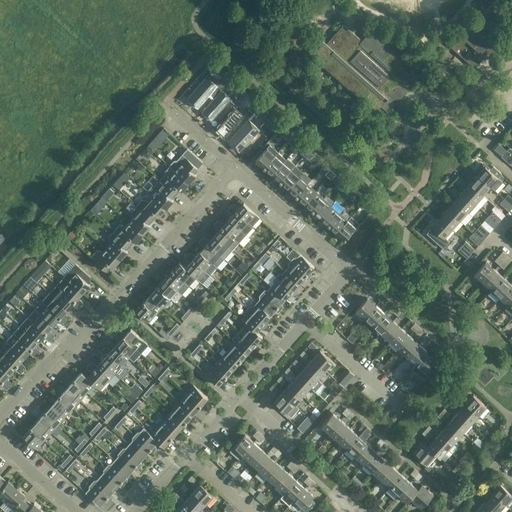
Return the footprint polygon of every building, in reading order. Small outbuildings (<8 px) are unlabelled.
[(448,44),(459,54),(474,68),(484,56),(487,58),(504,40),(497,34),(509,21),(491,4),(462,36),(459,32),(448,44)] [(404,58),(371,29),(362,40),(344,24),(326,44),(322,40),(310,54),(375,112),(380,106),(387,112),(421,75),(413,68),(409,73),(399,64),(404,58)] [(207,75),(187,97),(193,103),(198,97),(203,101),(215,87),(210,83),(212,81),(207,75)] [(202,111),(211,119),(228,100),(224,96),(227,94),(221,89),(202,111)] [(213,128),(223,138),(245,114),(234,104),(213,128)] [(261,127),(270,133),(277,122),(268,116),(261,127)] [(248,117),(227,139),(239,151),(260,127),(248,117)] [(158,135),(158,134),(155,137),(156,139),(159,136),(163,140),(169,134),(163,129),(158,135)] [(300,143),(297,140),(291,148),(294,150),(300,143)] [(300,143),(294,150),(297,153),(303,146),(300,143)] [(267,147),(255,160),(262,166),(262,167),(263,168),(278,152),(269,145),(267,147)] [(505,160),(511,152),(511,150),(509,147),(501,156),(505,160)] [(278,152),(263,168),(265,169),(272,175),(286,159),(278,152)] [(179,166),(175,171),(188,183),(196,175),(193,172),(197,167),(182,154),(176,160),(177,164),(179,166)] [(316,157),(313,155),(307,162),(310,165),(316,157)] [(316,157),(310,165),(313,167),(319,160),(316,157)] [(287,158),(286,159),(272,175),(278,181),(280,182),(295,165),(287,158)] [(295,165),(280,182),(281,183),(288,189),(299,177),(303,172),(295,165)] [(484,166),(477,174),(490,186),(494,190),(502,181),(498,177),(501,173),(493,166),(489,170),(484,166)] [(332,172),(330,169),(323,177),(326,179),(332,172)] [(164,174),(159,180),(174,193),(178,189),(181,191),(188,183),(175,171),(171,176),(168,174),(164,174)] [(332,172),(326,179),(329,182),(336,175),(332,172)] [(490,186),(477,174),(469,183),(482,195),(490,186)] [(299,177),(288,189),(295,195),(294,195),(296,197),(307,184),(299,177)] [(174,193),(159,180),(154,186),(154,189),(156,192),(152,197),(166,208),(173,200),(170,198),(174,193)] [(349,186),(346,183),(339,191),(342,194),(349,186)] [(482,195),(469,183),(461,191),(474,203),(479,207),(486,199),(482,195)] [(307,184),(296,197),(297,198),(297,197),(304,204),(315,191),(307,184)] [(349,186),(342,194),(345,196),(352,189),(349,186)] [(315,191),(304,204),(311,209),(310,210),(312,211),(323,198),(315,191)] [(474,203),(461,191),(454,200),(467,212),(474,203)] [(503,198),(511,205),(511,198),(507,194),(503,198)] [(105,201),(101,197),(96,203),(100,206),(105,201)] [(142,199),(136,205),(151,219),(155,214),(158,217),(166,208),(152,197),(148,201),(145,199),(142,199)] [(323,198),(312,211),(313,212),(320,218),(331,206),(323,198)] [(365,201),(362,198),(355,205),(358,208),(365,201)] [(499,203),(508,211),(511,206),(511,205),(503,198),(499,203)] [(467,212),(454,200),(446,208),(459,220),(467,212)] [(365,201),(358,208),(361,211),(368,203),(365,201)] [(256,215),(244,203),(239,208),(234,204),(232,204),(230,206),(249,223),(256,215)] [(151,219),(136,205),(131,211),(131,215),(134,217),(129,222),(143,234),(150,226),(147,223),(151,219)] [(249,223),(230,206),(228,209),(228,211),(233,215),(229,220),(241,231),(249,223)] [(331,206),(320,218),(327,224),(326,224),(328,226),(339,213),(331,206)] [(459,220),(446,208),(439,217),(452,228),(459,220)] [(495,212),(502,218),(505,215),(498,209),(495,212)] [(488,215),(497,223),(501,219),(492,211),(488,215)] [(339,213),(328,226),(329,227),(329,226),(336,232),(347,220),(339,213)] [(484,220),(493,228),(497,223),(488,215),(484,220)] [(452,228),(439,217),(431,226),(432,226),(426,233),(442,248),(448,241),(444,237),(452,228)] [(241,231),(229,220),(225,224),(220,220),(218,220),(216,222),(234,239),(241,231)] [(347,220),(336,232),(343,238),(343,239),(344,240),(356,227),(347,220)] [(119,225),(113,231),(128,244),(132,240),(135,242),(143,234),(129,222),(125,227),(123,224),(119,225)] [(234,239),(216,222),(213,225),(214,227),(218,231),(214,236),(231,251),(239,243),(234,239)] [(472,232),(481,240),(485,236),(476,228),(472,232)] [(128,244),(113,231),(108,237),(108,240),(111,243),(106,247),(120,259),(127,251),(125,249),(128,244)] [(469,237),(478,245),(481,240),(472,232),(469,237)] [(231,251),(214,236),(210,240),(205,236),(203,236),(201,238),(224,259),(231,251)] [(224,259),(201,238),(199,241),(199,243),(204,247),(200,252),(217,267),(224,259)] [(457,249),(466,257),(474,249),(465,241),(457,249)] [(96,250),(90,257),(105,270),(109,265),(112,268),(120,259),(106,247),(102,252),(100,250),(96,250)] [(499,264),(507,255),(502,251),(494,260),(499,264)] [(217,267),(200,252),(196,256),(191,252),(189,252),(187,254),(210,275),(217,267)] [(210,275),(187,254),(185,257),(185,259),(190,263),(186,267),(180,262),(179,262),(202,283),(210,275)] [(294,259),(292,262),(309,278),(311,275),(311,273),(309,271),(314,266),(301,255),(298,259),(294,259)] [(503,268),(511,259),(507,255),(499,264),(503,268)] [(45,260),(40,265),(44,269),(49,263),(45,260)] [(474,274),(483,282),(494,269),(485,261),(474,274)] [(202,283),(179,262),(173,269),(172,270),(189,286),(196,278),(202,283)] [(309,278),(292,262),(289,265),(289,269),(287,272),(299,283),(303,278),(305,280),(307,280),(309,278)] [(75,263),(64,276),(82,293),(90,284),(87,282),(91,277),(81,269),(75,263)] [(494,269),(483,282),(491,290),(503,277),(494,269)] [(189,286),(172,270),(170,272),(171,272),(165,279),(182,294),(189,286)] [(280,275),(277,278),(295,294),(297,291),(297,289),(295,288),(299,283),(287,272),(284,275),(280,275)] [(63,277),(57,284),(81,306),(83,304),(83,302),(78,297),(82,293),(64,276),(63,277)] [(503,277),(491,290),(487,294),(496,302),(500,297),(511,284),(503,277)] [(295,294),(277,278),(275,281),(275,285),(272,288),(285,299),(289,294),(291,296),(293,296),(295,294)] [(182,294),(165,279),(159,285),(158,285),(157,286),(170,298),(175,302),(182,294)] [(81,306),(61,289),(57,284),(49,292),(68,309),(72,304),(77,309),(79,309),(81,306)] [(511,284),(500,297),(508,305),(511,300),(511,284)] [(19,289),(16,292),(19,295),(23,298),(29,292),(22,285),(19,289)] [(170,298),(157,286),(156,288),(150,295),(163,306),(170,298)] [(266,291),(263,294),(281,310),(283,307),(282,305),(281,304),(285,299),(272,288),(269,291),(266,291)] [(68,309),(49,292),(42,301),(67,322),(69,320),(68,318),(64,314),(68,309)] [(281,310),(263,294),(260,297),(261,301),(258,304),(270,315),(274,310),(276,312),(278,312),(281,310)] [(163,306),(150,295),(144,301),(143,302),(156,314),(163,306)] [(355,310),(364,318),(376,305),(367,297),(355,310)] [(67,322),(42,301),(35,309),(53,325),(57,320),(62,325),(64,325),(67,322)] [(156,314),(143,302),(142,304),(136,311),(148,322),(156,314)] [(251,307),(249,310),(266,326),(268,324),(268,321),(266,320),(270,315),(258,304),(255,307),(251,307)] [(376,305),(364,318),(373,326),(384,313),(376,305)] [(34,309),(28,317),(52,339),(54,336),(54,334),(49,330),(53,325),(35,309),(34,309)] [(266,326),(249,310),(246,313),(246,317),(243,320),(262,337),(262,336),(256,331),(260,327),(262,328),(264,328),(266,326)] [(384,313),(373,326),(381,334),(393,320),(384,313)] [(28,317),(20,325),(39,341),(43,337),(48,341),(50,341),(52,339),(28,317)] [(262,337),(243,320),(249,326),(242,333),(255,345),(262,337)] [(393,320),(381,334),(390,341),(401,328),(393,320)] [(20,325),(13,333),(18,337),(38,355),(40,352),(40,350),(35,346),(39,341),(20,325)] [(401,328),(390,341),(398,349),(410,336),(401,328)] [(119,329),(117,332),(136,349),(144,341),(130,329),(126,334),(121,329),(119,329)] [(136,349),(117,332),(115,334),(115,336),(120,341),(116,345),(129,357),(136,349)] [(13,333),(6,341),(11,345),(24,357),(29,353),(33,357),(36,357),(38,355),(18,337),(13,333)] [(255,345),(242,333),(235,341),(247,353),(255,345)] [(346,338),(352,343),(356,339),(350,334),(346,338)] [(410,336),(398,349),(407,356),(418,343),(410,336)] [(247,353),(235,341),(228,350),(240,361),(247,353)] [(418,343),(407,356),(415,364),(427,351),(418,343)] [(24,357),(11,345),(4,353),(23,371),(25,368),(25,366),(20,362),(24,357)] [(129,357),(116,345),(111,350),(107,345),(104,345),(102,348),(122,365),(129,357)] [(122,365),(102,348),(100,350),(100,352),(105,357),(101,361),(115,373),(122,365)] [(0,349),(0,364),(10,373),(14,369),(19,373),(21,373),(23,371),(4,353),(0,349)] [(240,361),(228,350),(220,358),(233,369),(240,361)] [(333,362),(319,350),(311,358),(325,370),(333,362)] [(427,351),(415,364),(424,372),(436,359),(427,351)] [(233,369),(220,358),(213,366),(226,377),(233,369)] [(325,370),(311,358),(304,367),(317,379),(325,370)] [(115,373),(101,361),(97,366),(92,361),(90,361),(88,364),(107,381),(115,373)] [(0,378),(9,387),(11,384),(11,382),(6,378),(10,373),(0,364),(0,378)] [(107,381),(88,364),(86,366),(86,368),(91,373),(87,377),(81,372),(100,389),(107,381)] [(154,365),(151,369),(157,374),(160,371),(154,365)] [(213,366),(206,374),(218,385),(226,377),(213,366)] [(317,379),(304,367),(296,375),(310,387),(317,379)] [(100,389),(81,372),(75,379),(74,378),(73,380),(87,392),(94,384),(100,390),(100,389)] [(310,387),(296,375),(289,384),(302,396),(310,387)] [(0,385),(5,389),(7,389),(9,387),(0,378),(0,385)] [(87,392),(73,380),(72,381),(66,388),(80,400),(87,392)] [(302,396),(289,384),(281,392),(295,404),(302,396)] [(194,386),(186,394),(200,407),(201,405),(207,398),(194,386)] [(80,400),(66,388),(60,395),(60,394),(59,396),(72,408),(80,400)] [(464,395),(459,391),(456,395),(460,399),(464,395)] [(295,404),(281,392),(273,401),(287,413),(295,404)] [(186,394),(179,402),(192,414),(198,408),(199,408),(200,407),(186,394)] [(486,407),(473,395),(465,404),(478,416),(486,407)] [(72,408),(59,396),(57,397),(58,397),(52,404),(65,416),(72,408)] [(192,414),(179,402),(172,410),(186,423),(187,421),(186,421),(192,414)] [(65,416),(52,404),(46,411),(45,411),(44,412),(58,424),(65,416)] [(478,416),(465,404),(458,413),(471,424),(478,416)] [(448,412),(444,408),(440,412),(445,416),(448,412)] [(186,423),(172,410),(165,418),(178,430),(184,424),(186,423)] [(58,424),(44,412),(43,413),(43,414),(37,420),(51,432),(58,424)] [(321,426),(329,433),(330,434),(342,421),(333,413),(321,426)] [(471,424),(458,413),(450,421),(463,433),(471,424)] [(165,418),(157,426),(171,439),(172,438),(172,437),(178,430),(165,418)] [(51,432),(37,420),(31,427),(30,428),(44,440),(51,432)] [(350,428),(342,421),(330,434),(339,441),(350,428)] [(463,433),(450,421),(442,430),(455,441),(463,433)] [(433,429),(429,425),(425,429),(430,433),(433,429)] [(171,439),(157,426),(151,434),(143,428),(164,446),(169,440),(170,440),(171,439)] [(44,440),(30,428),(29,429),(29,430),(23,437),(36,449),(44,440)] [(137,432),(134,435),(154,452),(156,449),(156,447),(154,446),(157,442),(163,447),(164,446),(143,428),(140,432),(137,432)] [(359,436),(350,428),(339,441),(347,449),(359,436)] [(455,441),(442,430),(435,438),(448,450),(455,441)] [(233,447),(241,454),(253,441),(244,433),(233,447)] [(260,442),(264,437),(260,434),(256,438),(260,442)] [(154,452),(134,435),(132,438),(132,440),(128,444),(143,457),(147,453),(149,455),(151,455),(154,452)] [(367,444),(359,436),(347,449),(356,456),(367,444)] [(448,450),(435,438),(427,447),(437,455),(440,458),(448,450)] [(253,441),(241,454),(250,462),(262,449),(253,441)] [(437,455),(427,447),(423,443),(413,454),(427,466),(437,455)] [(123,448),(120,451),(139,468),(141,465),(141,463),(139,462),(143,457),(128,444),(125,448),(123,448)] [(376,451),(367,444),(356,456),(364,464),(376,451)] [(262,449),(250,462),(259,470),(270,457),(262,449)] [(277,457),(281,452),(277,449),(273,453),(277,457)] [(139,468),(120,451),(117,454),(117,456),(114,460),(129,473),(133,469),(134,471),(137,471),(139,468)] [(384,459),(376,451),(364,464),(373,472),(384,459)] [(397,462),(401,457),(397,454),(393,458),(397,462)] [(270,457),(259,470),(267,477),(279,464),(270,457)] [(393,466),(384,459),(373,472),(381,479),(393,466)] [(108,464),(105,467),(125,484),(127,481),(127,479),(125,478),(129,473),(114,460),(111,464),(108,464)] [(279,464),(267,477),(276,485),(287,472),(279,464)] [(401,474),(395,469),(393,466),(381,479),(390,487),(401,474)] [(125,484),(105,467),(103,470),(103,472),(100,476),(115,489),(118,485),(120,487),(122,487),(125,484)] [(414,477),(418,472),(414,469),(410,473),(414,477)] [(287,472),(276,485),(284,493),(296,480),(287,472)] [(410,482),(403,475),(401,474),(390,487),(398,494),(410,482)] [(94,480),(91,483),(110,500),(113,497),(113,495),(111,494),(115,489),(100,476),(96,480),(94,480)] [(6,483),(1,479),(0,480),(0,496),(5,501),(17,488),(8,480),(6,483)] [(296,480),(284,493),(280,497),(289,505),(293,500),(304,487),(296,480)] [(418,489),(411,482),(410,482),(398,494),(407,502),(410,499),(418,489)] [(110,500),(91,483),(88,486),(89,488),(85,492),(100,506),(104,501),(106,503),(108,503),(110,500)] [(200,483),(192,492),(205,504),(213,495),(200,483)] [(511,494),(500,484),(492,493),(505,504),(509,508),(511,505),(511,494)] [(422,485),(418,489),(410,499),(421,509),(433,495),(422,485)] [(304,487),(293,500),(302,508),(313,495),(304,487)] [(25,495),(17,488),(5,501),(16,511),(17,511),(27,502),(23,498),(25,495)] [(197,511),(205,504),(192,492),(184,500),(197,511)] [(255,497),(261,502),(265,497),(260,492),(255,497)] [(318,504),(324,497),(319,493),(313,499),(318,504)] [(497,511),(505,504),(492,493),(484,501),(496,511),(497,511)] [(197,511),(184,500),(177,509),(180,511),(197,511)] [(496,511),(484,501),(477,510),(479,511),(496,511)] [(31,506),(27,502),(17,511),(40,511),(42,511),(34,503),(31,506)]
